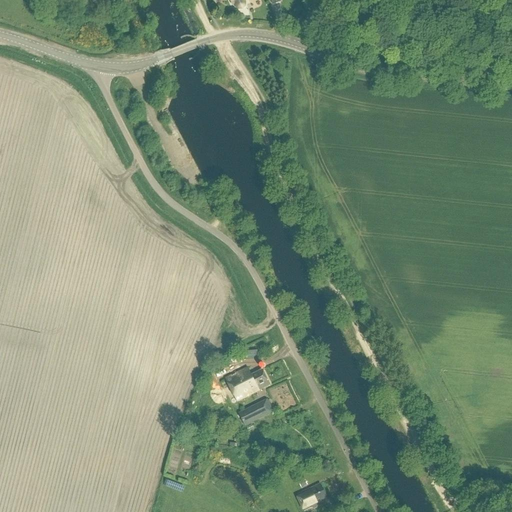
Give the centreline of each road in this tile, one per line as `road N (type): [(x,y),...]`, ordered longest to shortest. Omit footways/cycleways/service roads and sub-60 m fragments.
road 1 (unclassified): [(378,511),(247,262),(153,185),(95,68)]
road 2 (track): [(454,511),(290,196),(260,111),(220,36)]
road 3 (tertiary): [(152,61),(220,36),(259,36),(360,68),(511,85)]
road 4 (track): [(325,55),(347,44),(511,38)]
